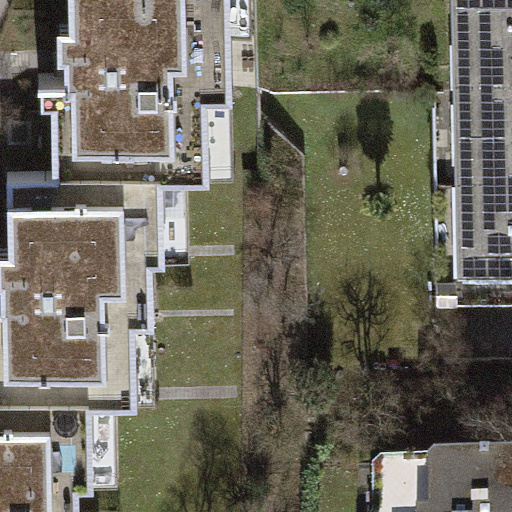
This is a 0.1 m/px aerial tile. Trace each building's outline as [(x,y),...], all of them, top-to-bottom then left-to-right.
[(227,0),(66,0),(68,42),(62,42),(63,70),(53,71),(55,174),(145,172),(207,171),(207,163),(192,163),(192,134),(202,134),(201,89),(229,88),(227,0)] [(511,288),(511,0),(251,0),(253,85),(431,82),(435,290),(511,288)] [(55,174),(8,175),(9,266),(0,265),(0,397),(75,396),(134,395),(134,389),(121,389),(120,355),(136,355),(135,315),(150,314),(149,255),(159,255),(158,205),(146,205),(145,172),(55,174)] [(0,397),(0,511),(77,511),(77,479),(92,479),(91,429),(75,429),(75,396),(0,397)] [(511,511),(511,470),(379,468),(370,477),(371,511),(511,511)]
